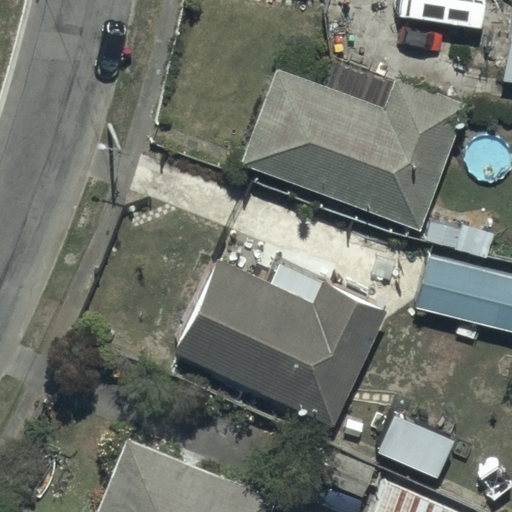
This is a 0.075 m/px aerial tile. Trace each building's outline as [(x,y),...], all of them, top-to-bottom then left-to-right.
[(511,0),(500,80),(511,82),(511,0)] [(273,66),(237,162),(417,228),(465,100),(336,53),(324,85),(273,66)] [(211,253),(167,346),(332,425),(385,310),(316,278),(307,297),(211,253)] [(511,273),(425,255),(414,307),(495,325),(492,339),(511,343),(511,273)] [(267,511),(275,493),(122,433),(91,511),(267,511)] [(459,511),(381,477),(364,511),(459,511)]
